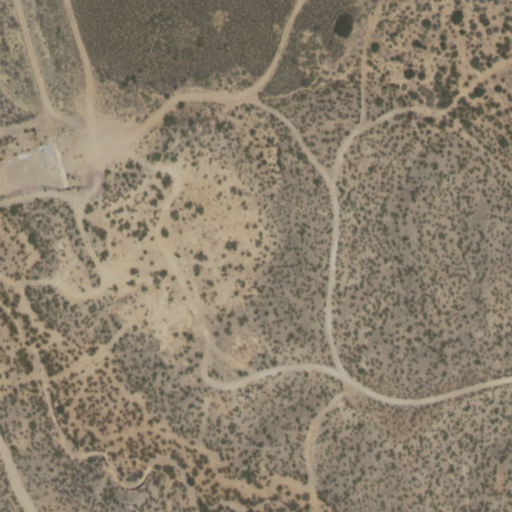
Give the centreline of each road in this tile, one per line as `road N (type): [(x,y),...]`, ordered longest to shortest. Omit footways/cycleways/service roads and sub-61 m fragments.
road 1 (track): [(18,0),(48,108),(62,118),(123,145),(140,144),(165,109),(191,95),(237,97),(286,120),(330,178),(328,328),(352,382)]
road 2 (track): [(272,369),(314,364),(413,402),(511,378)]
road 3 (track): [(330,178),(352,130),(375,113),(409,105),(435,113),(482,69),(511,62)]
